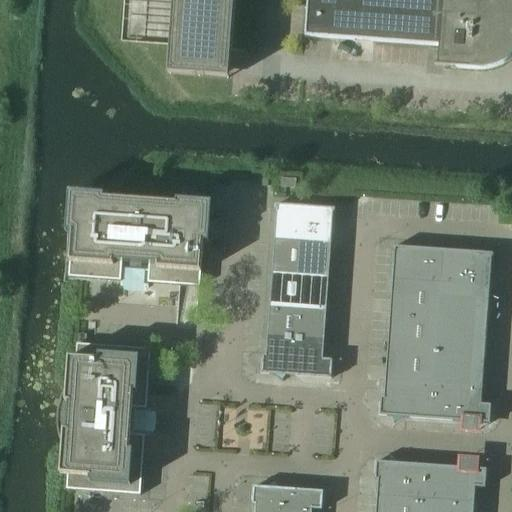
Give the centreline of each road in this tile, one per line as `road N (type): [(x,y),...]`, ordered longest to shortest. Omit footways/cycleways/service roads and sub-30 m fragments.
road 1 (unclassified): [(511,239),(365,225),(351,403)]
road 2 (unclassified): [(273,0),(269,64),(511,78)]
road 3 (unclassified): [(222,391),(198,389),(181,405),(177,458),(347,471)]
road 4 (unclassified): [(504,447),(350,434)]
road 5 (unclassified): [(351,403),(222,391)]
